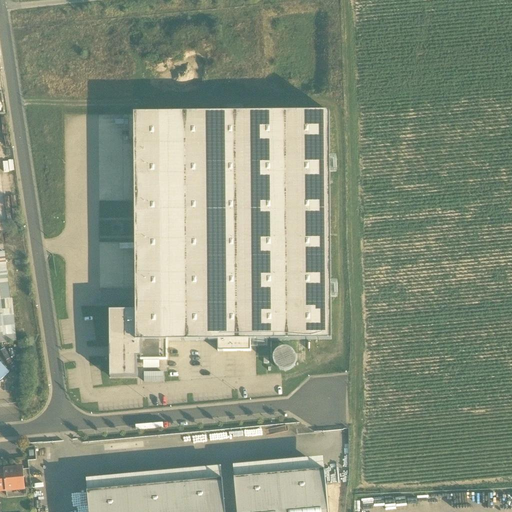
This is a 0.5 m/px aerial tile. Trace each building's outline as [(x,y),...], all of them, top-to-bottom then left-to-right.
[(218,341),(250,341),(331,340),(329,113),(134,115),(136,311),(136,342),(142,342),(167,342),(218,341)] [(0,253),(0,300),(10,299),(4,253),(0,253)] [(0,304),(9,304),(10,316),(13,316),(14,315),(12,299),(10,299),(0,300),(0,304)] [(14,325),(13,316),(10,316),(9,304),(0,304),(0,336),(9,336),(8,326),(14,325)] [(136,342),(136,311),(109,311),(110,378),(137,378),(137,358),(140,358),(142,358),(142,342),(136,342)] [(9,336),(0,336),(0,342),(16,341),(14,325),(8,326),(9,336)] [(250,341),(218,341),(218,352),(251,352),(250,341)] [(167,342),(142,342),(142,358),(140,358),(140,360),(167,360),(167,342)] [(273,357),(273,362),(275,366),(278,369),(282,371),(287,371),(291,370),(294,367),(296,362),(296,358),(295,354),(292,350),(288,348),(283,348),(279,350),(275,353),(273,357)] [(0,363),(0,381),(9,373),(0,363)] [(162,381),(162,371),(143,372),(143,381),(162,381)] [(233,467),(234,479),(324,471),(323,458),(233,467)] [(88,493),(223,480),(221,467),(86,480),(88,493)] [(0,471),(0,491),(24,489),(22,470),(0,471)] [(234,479),(237,511),(328,511),(324,471),(234,479)] [(88,493),(89,511),(225,511),(223,480),(88,493)]
